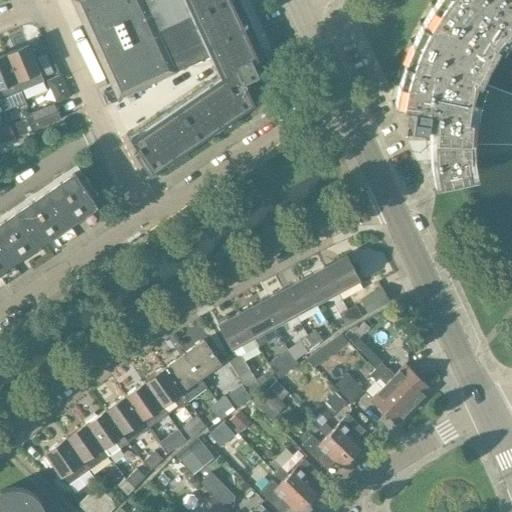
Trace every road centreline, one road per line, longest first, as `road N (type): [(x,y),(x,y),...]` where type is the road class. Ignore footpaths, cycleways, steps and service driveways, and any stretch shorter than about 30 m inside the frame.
road 1 (residential): [(0,437),(165,316),(285,247),(389,200)]
road 2 (residential): [(145,215),(45,0)]
road 3 (unclassified): [(487,411),(389,200)]
road 4 (residential): [(337,87),(145,215)]
road 5 (residential): [(335,511),(369,478),(487,411)]
road 6 (residential): [(145,215),(0,313)]
road 7 (unclassified): [(389,200),(337,87)]
